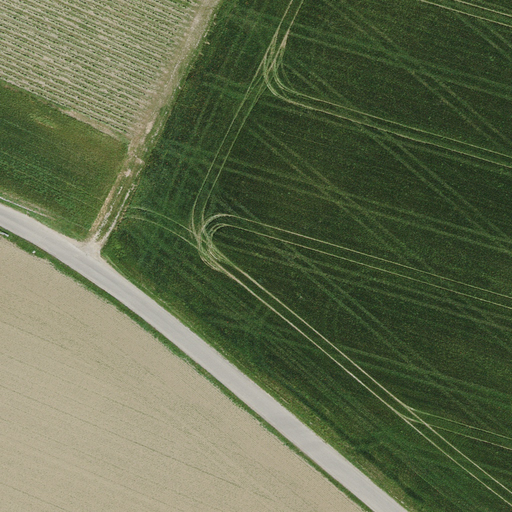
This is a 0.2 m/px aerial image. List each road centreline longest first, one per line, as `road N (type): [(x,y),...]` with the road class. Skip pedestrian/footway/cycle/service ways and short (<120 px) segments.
road 1 (unclassified): [(0,215),(140,302),(393,511)]
road 2 (track): [(215,0),(87,264)]
